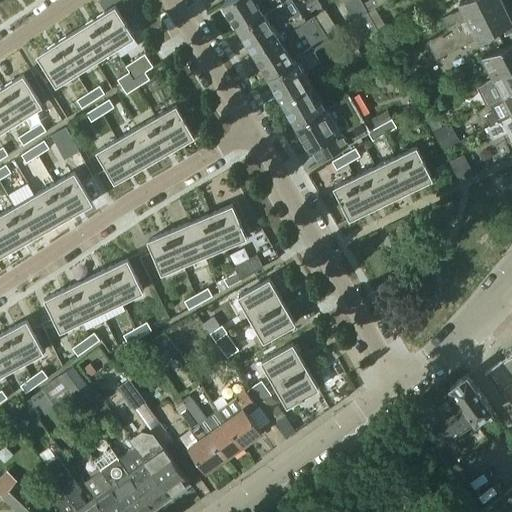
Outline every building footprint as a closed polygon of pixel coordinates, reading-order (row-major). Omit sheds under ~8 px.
[(222,0),(239,28),(265,11),(284,0),(283,0),(222,0)] [(284,0),(265,11),(239,28),(255,52),(280,36),(306,21),(302,13),(294,18),(284,0)] [(311,11),(321,5),(318,0),(314,0),(307,4),(311,11)] [(360,0),(352,0),(344,5),(352,20),(368,11),(380,4),(377,0),(369,0),(363,4),(360,0)] [(453,12),(443,17),(449,29),(427,40),(435,56),(462,43),(463,44),(465,43),(467,48),(480,42),(478,37),(511,21),(511,19),(502,0),(464,0),(460,2),(462,6),(452,11),(453,12)] [(116,6),(96,18),(115,48),(134,36),(127,24),(128,23),(126,20),(125,21),(116,6)] [(368,11),(352,20),(363,40),(378,30),(368,11)] [(306,21),(280,36),(255,52),(269,75),(299,58),(328,42),(313,16),(306,21)] [(96,18),(77,30),(96,60),(115,48),(96,18)] [(77,30),(57,42),(76,72),(96,60),(77,30)] [(57,42),(38,54),(57,84),(76,72),(57,42)] [(511,44),(483,59),(488,69),(492,77),(511,67),(511,44)] [(314,50),(299,58),(269,75),(283,100),(313,82),(306,69),(321,61),(314,50)] [(145,53),(126,66),(130,71),(134,78),(145,72),(153,66),(145,53)] [(502,96),(511,90),(511,67),(492,77),(497,86),(502,96)] [(130,71),(118,79),(121,84),(122,86),(134,78),(130,71)] [(145,72),(134,78),(139,86),(150,79),(145,72)] [(24,74),(4,87),(23,117),(42,105),(24,74)] [(134,78),(122,86),(124,89),(127,93),(139,86),(134,78)] [(297,125),(328,106),(313,82),(283,100),(297,125)] [(100,85),(88,92),(94,100),(105,93),(100,85)] [(4,87),(0,89),(0,122),(4,129),(23,117),(4,87)] [(511,90),(502,96),(489,102),(494,111),(485,116),(490,124),(511,113),(511,90)] [(88,92),(77,99),(82,108),(94,100),(88,92)] [(348,95),(328,106),(297,125),(311,149),(312,148),(320,160),(369,131),(348,95)] [(110,98),(98,106),(103,114),(115,106),(110,98)] [(177,105),(157,116),(174,147),(194,136),(185,120),(186,120),(184,117),(177,105)] [(98,106),(86,113),(92,121),(103,114),(98,106)] [(430,108),(423,112),(432,130),(440,127),(430,108)] [(387,110),(373,118),(377,126),(379,124),(391,118),(387,110)] [(511,113),(490,124),(486,126),(492,137),(506,130),(511,139),(511,138),(511,113)] [(157,116),(137,127),(155,158),(174,147),(157,116)] [(391,118),(379,124),(384,133),(396,126),(391,118)] [(42,122),(30,129),(35,137),(47,130),(42,122)] [(448,123),(433,130),(442,148),(457,141),(448,123)] [(369,131),(368,131),(373,140),(384,133),(379,124),(377,126),(369,131)] [(56,132),(52,134),(52,135),(65,159),(79,151),(66,127),(56,132)] [(137,127),(117,139),(135,170),(155,158),(137,127)] [(30,129),(19,136),(24,145),(35,137),(30,129)] [(117,139),(97,150),(115,181),(135,170),(117,139)] [(45,140),(33,147),(38,155),(50,148),(45,140)] [(4,146),(0,148),(0,159),(9,154),(4,146)] [(417,146),(396,156),(412,188),(432,178),(417,146)] [(33,147),(22,154),(27,162),(38,155),(33,147)] [(356,147),(344,154),(349,162),(361,155),(356,147)] [(344,154),(332,160),(337,169),(349,162),(344,154)] [(396,156),(376,166),(391,198),(412,188),(396,156)] [(471,175),(461,156),(449,162),(458,181),(471,175)] [(7,164),(0,167),(0,178),(0,179),(12,172),(7,164)] [(376,166),(355,176),(371,208),(391,198),(376,166)] [(75,172),(55,183),(73,214),(92,203),(75,172)] [(511,173),(501,178),(504,186),(511,182),(511,173)] [(355,176),(334,186),(341,198),(340,199),(342,202),(350,218),(371,208),(355,176)] [(55,183),(35,194),(53,225),(73,214),(55,183)] [(35,194),(16,205),(33,236),(53,225),(35,194)] [(233,204),(212,213),(225,245),(247,237),(241,223),(242,223),(240,220),(233,204)] [(16,205),(0,214),(0,223),(13,248),(33,236),(16,205)] [(212,213),(191,222),(204,254),(225,245),(212,213)] [(191,222),(169,230),(183,263),(204,254),(191,222)] [(0,223),(0,255),(13,248),(0,223)] [(169,230),(148,239),(162,272),(183,263),(169,230)] [(257,253),(234,266),(237,271),(242,279),(264,267),(257,253)] [(128,258),(107,268),(122,300),(143,290),(128,258)] [(107,268),(86,278),(102,310),(122,300),(107,268)] [(237,271),(224,278),(229,287),(242,279),(237,271)] [(270,277),(239,295),(252,317),(283,300),(270,277)] [(86,278),(66,288),(81,320),(102,310),(86,278)] [(208,287),(196,293),(201,302),(213,295),(208,287)] [(66,288),(45,298),(61,330),(81,320),(66,288)] [(196,293),(184,300),(189,309),(201,302),(196,293)] [(283,300),(252,317),(264,340),(295,322),(283,300)] [(27,319),(7,330),(24,362),(43,351),(27,319)] [(147,321),(135,327),(140,336),(152,329),(147,321)] [(223,324),(210,333),(216,342),(228,333),(227,332),(223,324)] [(135,327),(123,334),(128,343),(140,336),(135,327)] [(7,330),(0,333),(0,365),(4,372),(24,362),(7,330)] [(95,331),(84,339),(89,347),(100,339),(95,331)] [(158,349),(171,340),(164,331),(152,340),(158,349)] [(216,342),(219,347),(224,353),(236,344),(228,333),(216,342)] [(84,339),(73,347),(78,355),(89,347),(84,339)] [(293,342),(262,360),(275,382),(306,365),(293,342)] [(227,358),(224,353),(219,347),(211,352),(219,363),(227,358)] [(306,365),(275,382),(288,405),(300,398),(301,399),(304,397),(303,396),(319,387),(306,365)] [(91,389),(74,366),(59,376),(67,387),(76,399),(91,389)] [(43,369),(32,377),(37,385),(48,377),(43,369)] [(467,374),(450,387),(456,394),(448,400),(468,428),(476,422),(477,423),(488,414),(498,427),(503,423),(467,374)] [(67,387),(59,376),(43,388),(51,398),(67,387)] [(32,377),(21,385),(26,392),(37,385),(32,377)] [(129,379),(118,387),(134,411),(146,403),(129,379)] [(249,388),(255,396),(266,388),(260,381),(249,388)] [(238,400),(219,413),(243,445),(262,431),(248,412),(257,405),(244,387),(234,394),(238,400)] [(282,411),(266,388),(255,396),(271,419),(282,411)] [(25,400),(31,409),(44,400),(37,391),(25,400)] [(443,446),(468,428),(448,400),(423,419),(443,446)] [(193,401),(186,406),(224,459),(243,445),(219,413),(208,421),(193,401)] [(168,402),(157,410),(169,426),(180,419),(168,402)] [(205,472),(215,465),(224,459),(186,406),(178,412),(198,439),(187,447),(205,472)] [(286,421),(279,426),(286,437),(294,432),(286,421)] [(131,439),(135,445),(171,496),(189,483),(163,447),(157,452),(141,431),(131,439)] [(135,445),(118,458),(154,508),(171,496),(135,445)] [(67,494),(79,511),(105,511),(95,496),(86,503),(78,493),(82,490),(59,458),(47,466),(55,477),(67,494)] [(118,458),(101,470),(131,511),(149,511),(154,508),(118,458)] [(454,476),(463,469),(458,462),(449,469),(454,476)] [(105,511),(131,511),(101,470),(84,482),(95,496),(105,511)] [(79,511),(67,494),(55,477),(42,486),(56,505),(58,504),(63,511),(79,511)] [(46,511),(17,483),(2,498),(16,511),(46,511)] [(511,511),(511,489),(481,511),(511,511)]
